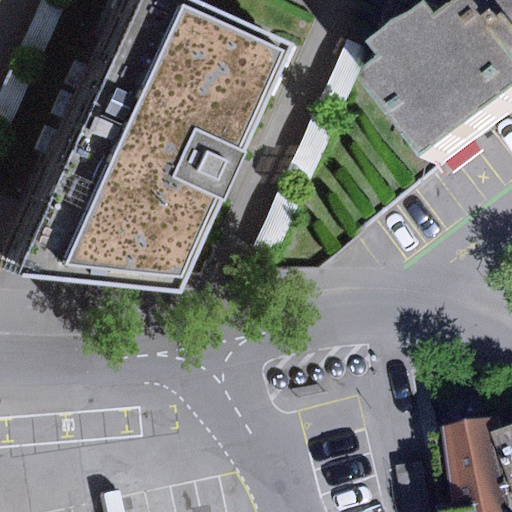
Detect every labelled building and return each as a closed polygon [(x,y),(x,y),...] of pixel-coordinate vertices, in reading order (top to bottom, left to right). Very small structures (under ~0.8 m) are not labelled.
[(208,151),(261,33),(185,0),(110,0),(0,249),(0,268),(151,283),(190,195),(181,191),(200,148),(208,151)] [(56,0),(32,0),(10,52),(31,61),(56,0)] [(366,85),(429,167),(511,104),(511,0),(486,0),(487,1),(447,29),(436,13),(380,52),(391,67),(366,85)] [(338,37),(310,98),(331,107),(359,47),(338,37)] [(0,128),(25,73),(6,64),(0,76),(0,128)] [(304,112),(278,173),(299,182),(325,120),(304,112)] [(271,185),(245,244),(266,254),(292,194),(271,185)] [(488,419),(437,426),(442,511),(511,511),(511,501),(490,432),(488,419)] [(511,423),(490,432),(511,501),(511,423)] [(427,511),(422,463),(395,467),(400,511),(427,511)]
